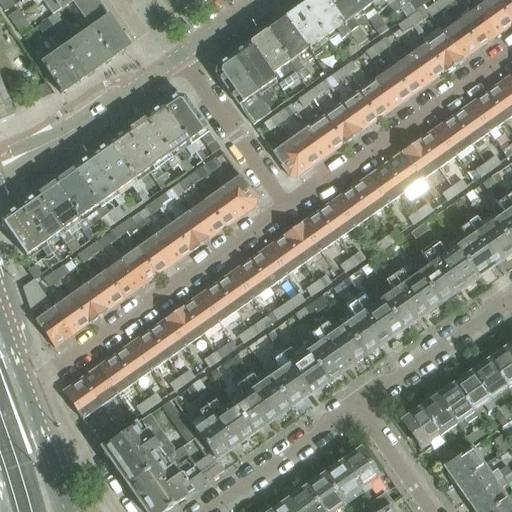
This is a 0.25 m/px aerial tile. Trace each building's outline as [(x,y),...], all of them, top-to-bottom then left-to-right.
[(53,0),(61,11),(71,3),(76,0),(53,0)] [(94,0),(76,0),(71,3),(90,29),(112,59),(124,50),(128,48),(94,0)] [(324,0),(313,0),(303,7),(325,39),(335,32),(342,40),(349,35),(324,0)] [(352,20),(361,13),(351,0),(324,0),(349,35),(358,29),(352,20)] [(385,26),(378,31),(381,36),(396,25),(378,0),(351,0),(361,13),(371,6),(385,26)] [(405,0),(378,0),(396,25),(414,12),(405,0)] [(405,0),(414,12),(431,0),(405,0)] [(443,0),(441,0),(426,11),(429,16),(431,18),(448,6),(443,0)] [(511,25),(494,0),(489,0),(476,10),(496,38),(511,26),(511,25)] [(511,0),(494,0),(511,25),(511,0)] [(315,46),(325,39),(303,7),(285,20),(307,51),(314,60),(321,55),(315,46)] [(424,9),(407,20),(412,27),(429,16),(426,11),(424,9)] [(476,10),(459,22),(479,50),(496,38),(476,10)] [(18,11),(8,17),(14,25),(23,19),(18,11)] [(46,21),(56,35),(64,30),(64,29),(54,15),(46,21)] [(31,31),(23,19),(14,25),(22,37),(31,31)] [(297,59),(307,51),(285,20),(267,33),(297,74),(304,69),(297,59)] [(407,20),(398,27),(403,34),(412,27),(407,20)] [(459,22),(442,34),(462,62),(479,50),(459,22)] [(46,38),(53,33),(46,23),(39,27),(46,38)] [(90,29),(70,44),(68,37),(69,37),(64,30),(56,35),(86,77),(112,59),(90,29)] [(271,77),(282,69),(289,80),(297,74),(267,33),(249,45),(271,77)] [(442,34),(425,46),(445,74),(462,62),(442,34)] [(56,35),(49,40),(54,47),(55,47),(60,50),(40,65),(61,95),(86,77),(56,35)] [(385,40),(375,47),(380,54),(390,47),(385,40)] [(355,43),(345,50),(350,58),(360,50),(355,43)] [(262,90),(274,81),(271,77),(249,45),(231,58),(265,105),(272,100),(267,93),(263,93),(262,90)] [(425,46),(408,58),(428,86),(445,74),(425,46)] [(375,47),(366,54),(370,61),(380,54),(375,47)] [(217,68),(216,75),(253,127),(271,114),(265,105),(231,58),(217,68)] [(408,58),(391,70),(411,98),(428,86),(408,58)] [(351,64),(342,71),(346,78),(356,71),(351,64)] [(391,70),(374,82),(394,110),(411,98),(391,70)] [(342,71),(332,78),(337,85),(346,78),(342,71)] [(511,75),(503,82),(511,95),(511,75)] [(325,82),(308,95),(313,101),(330,89),(325,82)] [(374,82),(358,93),(378,122),(394,110),(374,82)] [(511,95),(503,82),(486,94),(505,122),(511,117),(511,95)] [(35,89),(39,101),(51,96),(46,84),(35,89)] [(0,124),(14,119),(8,106),(0,85),(0,124)] [(358,93),(341,105),(361,134),(378,122),(358,93)] [(486,94),(469,106),(489,134),(505,122),(486,94)] [(308,95),(298,102),(303,108),(313,101),(308,95)] [(184,99),(184,98),(176,97),(162,107),(188,143),(191,141),(198,136),(212,155),(220,150),(184,99)] [(341,105),(324,117),(344,146),(361,134),(341,105)] [(469,106),(452,118),(472,146),(489,134),(469,106)] [(162,107),(144,120),(170,156),(173,154),(183,146),(190,157),(198,151),(191,141),(188,143),(162,107)] [(291,107),(274,119),(279,126),(295,114),(291,107)] [(324,117),(307,129),(327,158),(344,146),(324,117)] [(452,118),(435,130),(455,158),(472,146),(452,118)] [(274,119),(264,126),(269,133),(279,126),(274,119)] [(180,164),(173,154),(170,156),(144,120),(126,132),(152,168),(155,166),(165,159),(173,170),(180,164)] [(307,129),(290,141),(310,170),(327,158),(307,129)] [(435,130),(418,142),(438,170),(455,158),(435,130)] [(126,132),(108,145),(134,181),(137,179),(147,172),(155,182),(160,179),(163,177),(155,166),(152,168),(126,132)] [(290,141),(272,154),(289,178),(296,180),(310,170),(290,141)] [(418,142),(401,154),(421,182),(438,170),(418,142)] [(145,189),(137,179),(134,181),(108,145),(90,158),(116,194),(119,191),(129,184),(137,195),(145,189)] [(401,154),(384,166),(404,194),(421,182),(401,154)] [(119,208),(127,202),(119,191),(116,194),(90,158),(73,170),(98,206),(101,204),(112,197),(119,208)] [(495,158),(485,165),(490,172),(500,165),(495,158)] [(216,159),(206,166),(211,173),(221,166),(216,159)] [(485,165),(475,172),(480,179),(490,172),(485,165)] [(384,166),(368,178),(388,206),(404,194),(384,166)] [(101,220),(109,215),(101,204),(98,206),(73,170),(55,183),(80,219),(83,217),(84,217),(94,210),(101,220)] [(199,171),(189,178),(194,185),(204,178),(199,171)] [(163,177),(160,179),(166,188),(172,183),(166,174),(163,177)] [(498,174),(491,179),(496,186),(503,182),(498,174)] [(222,190),(242,218),(255,208),(256,201),(239,177),(222,190)] [(189,178),(180,185),(185,192),(194,185),(189,178)] [(368,178),(351,190),(371,218),(388,206),(368,178)] [(491,179),(483,185),(486,189),(491,189),(496,186),(491,179)] [(461,181),(451,188),(456,196),(466,189),(461,181)] [(55,183),(37,195),(62,232),(65,229),(66,229),(76,222),(83,233),(91,227),(84,217),(83,217),(80,219),(55,183)] [(451,188),(442,195),(447,203),(456,196),(451,188)] [(222,190),(205,202),(225,230),(242,218),(222,190)] [(351,190),(334,202),(354,230),(371,218),(351,190)] [(511,192),(511,190),(503,196),(511,209),(511,192)] [(65,245),(73,240),(66,229),(65,229),(62,232),(37,195),(19,208),(44,244),(48,242),(58,235),(65,245)] [(165,195),(155,202),(160,209),(170,202),(165,195)] [(511,209),(503,196),(495,201),(504,215),(493,222),(511,249),(511,209)] [(155,202),(146,209),(151,216),(160,209),(155,202)] [(205,202),(188,214),(208,242),(225,230),(205,202)] [(334,202),(317,214),(337,242),(354,230),(334,202)] [(427,205),(417,212),(423,219),(432,213),(427,205)] [(19,208),(0,221),(26,258),(40,248),(48,258),(55,252),(48,242),(44,244),(19,208)] [(417,212),(408,219),(413,226),(423,219),(417,212)] [(188,214),(171,225),(191,254),(208,242),(188,214)] [(317,214),(300,226),(320,253),(337,242),(317,214)] [(473,216),(465,222),(496,265),(504,259),(507,259),(511,256),(511,255),(511,249),(493,222),(482,230),(473,216)] [(131,219),(122,226),(127,233),(136,226),(131,219)] [(466,241),(456,248),(477,278),(479,277),(481,277),(486,274),(487,271),(496,265),(465,222),(457,228),(466,241)] [(171,225),(154,237),(174,266),(191,254),(171,225)] [(425,225),(412,234),(417,241),(429,232),(425,225)] [(122,226),(112,233),(117,240),(127,233),(122,226)] [(300,226),(283,237),(303,265),(320,253),(300,226)] [(396,231),(385,238),(391,246),(401,239),(396,231)] [(154,237),(137,250),(157,278),(174,266),(154,237)] [(283,237),(266,249),(286,277),(303,265),(283,237)] [(385,238),(375,245),(381,253),(391,246),(385,238)] [(97,243),(88,250),(93,257),(103,250),(97,243)] [(477,278),(456,248),(445,256),(436,243),(428,248),(458,292),(467,285),(469,285),(474,282),(475,280),(477,278)] [(420,254),(429,267),(418,274),(440,304),(441,303),(444,303),(449,300),(450,297),(458,292),(428,248),(420,254)] [(266,249),(249,261),(269,289),(286,277),(266,249)] [(88,250),(78,257),(83,264),(93,257),(88,250)] [(137,250),(120,261),(140,289),(157,278),(137,250)] [(359,252),(349,259),(354,266),(364,259),(359,252)] [(48,258),(42,262),(48,271),(58,264),(52,255),(48,258)] [(349,259),(339,266),(344,273),(354,266),(349,259)] [(120,261),(104,273),(123,301),(140,289),(120,261)] [(249,261),(232,273),(252,301),(269,289),(249,261)] [(64,267),(54,273),(59,281),(69,274),(64,267)] [(35,268),(29,272),(34,280),(41,276),(35,268)] [(399,269),(391,274),(421,318),(430,311),(432,311),(437,308),(438,306),(440,304),(418,274),(408,282),(399,269)] [(54,273),(44,280),(49,288),(59,281),(54,273)] [(104,273),(87,285),(107,313),(123,301),(104,273)] [(232,273),(215,285),(235,313),(252,301),(232,273)] [(383,280),(392,293),(381,300),(402,331),(404,329),(407,329),(412,326),(413,323),(421,318),(391,274),(383,280)] [(325,276),(315,282),(320,290),(330,283),(325,276)] [(34,280),(22,289),(31,314),(43,306),(34,280)] [(315,282),(305,289),(310,297),(320,290),(315,282)] [(341,282),(332,288),(339,298),(348,292),(341,282)] [(87,285),(70,297),(90,325),(107,313),(87,285)] [(215,285),(199,297),(219,325),(235,313),(215,285)] [(361,295),(353,300),(384,344),(392,338),(395,338),(400,334),(401,332),(402,331),(381,300),(371,308),(361,295)] [(321,296),(303,308),(308,315),(310,318),(328,306),(321,296)] [(70,297),(53,309),(73,337),(90,325),(70,297)] [(199,297),(182,309),(202,337),(219,325),(199,297)] [(292,299),(282,306),(287,313),(297,306),(292,299)] [(355,319),(344,326),(365,357),(367,355),(369,355),(374,352),(375,350),(384,344),(353,300),(346,306),(355,319)] [(282,306),(272,313),(277,320),(287,313),(282,306)] [(303,308),(294,315),(299,322),(308,315),(303,308)] [(53,309),(35,322),(55,350),(73,337),(53,309)] [(182,309),(165,321),(185,349),(202,337),(182,309)] [(165,321),(148,333),(168,361),(185,349),(165,321)] [(324,321),(316,326),(346,370),(347,370),(355,364),(357,364),(362,360),(363,358),(365,357),(344,326),(333,334),(324,321)] [(257,323),(248,330),(253,337),(262,331),(257,323)] [(317,345),(306,353),(328,383),(330,382),(332,382),(337,379),(338,376),(346,370),(316,326),(308,332),(317,345)] [(248,330),(238,337),(243,344),(253,337),(248,330)] [(272,330),(266,334),(271,342),(278,338),(272,330)] [(148,333),(131,345),(151,373),(168,361),(148,333)] [(231,342),(213,354),(219,361),(236,349),(231,342)] [(131,345),(114,357),(134,385),(151,373),(131,345)] [(286,347),(278,352),(309,396),(318,390),(320,390),(325,387),(326,384),(328,383),(306,353),(296,360),(286,347)] [(495,356),(488,361),(508,389),(511,386),(511,358),(506,349),(503,351),(501,350),(496,354),(495,356)] [(280,371),(269,379),(290,409),(292,408),(294,408),(299,404),(300,402),(308,396),(309,397),(309,396),(278,352),(271,358),(280,371)] [(213,354),(204,361),(209,368),(219,361),(213,354)] [(238,356),(230,362),(236,370),(243,364),(238,356)] [(114,357),(97,369),(117,396),(134,385),(114,357)] [(478,369),(471,373),(490,401),(508,389),(488,361),(486,363),(483,363),(479,366),(478,369)] [(97,369),(80,380),(100,408),(117,396),(97,369)] [(189,371),(179,378),(184,386),(194,379),(189,371)] [(249,373),(241,378),(272,422),(280,416),(283,416),(288,413),(288,410),(290,409),(269,379),(258,386),(249,373)] [(456,384),(454,385),(473,413),(490,401),(471,373),(464,378),(462,378),(457,381),(456,384)] [(179,378),(169,385),(175,393),(184,386),(179,378)] [(233,384),(242,397),(232,405),(253,435),(255,434),(257,434),(262,430),(263,428),(272,422),(241,378),(233,384)] [(80,380),(63,393),(82,421),(100,408),(80,380)] [(443,392),(437,397),(456,425),(473,413),(454,385),(452,387),(449,387),(444,390),(443,392)] [(156,395),(146,402),(151,409),(161,402),(156,395)] [(421,408),(419,409),(439,437),(456,425),(437,397),(430,402),(427,402),(422,405),(421,408)] [(212,399),(204,405),(234,448),(243,442),(245,442),(250,439),(251,436),(253,435),(232,405),(221,412),(212,399)] [(146,402),(136,409),(141,416),(151,409),(146,402)] [(169,403),(161,408),(174,427),(182,421),(169,403)] [(196,410),(205,423),(194,431),(198,437),(211,455),(215,461),(217,460),(220,460),(225,456),(226,454),(234,448),(204,405),(196,410)] [(504,406),(497,411),(505,421),(511,416),(504,406)] [(429,444),(439,437),(419,409),(416,412),(412,411),(406,415),(406,419),(401,422),(424,454),(431,448),(429,444)] [(143,452),(148,449),(147,447),(163,436),(150,416),(140,423),(102,449),(103,451),(102,454),(106,460),(109,460),(113,465),(124,458),(127,461),(132,458),(130,456),(141,449),(143,452)] [(122,418),(112,425),(117,432),(127,426),(122,418)] [(182,421),(174,427),(187,445),(193,440),(195,439),(182,421)] [(112,425),(102,432),(107,439),(117,432),(112,425)] [(483,427),(465,439),(470,446),(488,434),(483,427)] [(130,456),(132,458),(127,461),(124,458),(113,465),(128,486),(168,458),(169,459),(173,456),(174,450),(163,436),(147,447),(148,449),(143,452),(141,449),(130,456)] [(500,436),(493,441),(502,454),(509,449),(500,436)] [(195,439),(193,440),(206,458),(211,455),(198,437),(195,439)] [(457,443),(447,450),(453,458),(463,451),(457,443)] [(449,475),(448,477),(455,487),(484,466),(473,449),(445,469),(449,475)] [(350,454),(340,461),(362,494),(381,481),(360,450),(352,456),(350,454)] [(447,450),(437,457),(442,463),(443,465),(453,458),(447,450)] [(128,486),(140,504),(145,511),(166,511),(206,485),(188,459),(175,468),(169,459),(168,458),(128,486)] [(331,471),(323,477),(344,507),(362,494),(340,461),(329,469),(331,471)] [(484,466),(455,487),(462,497),(464,496),(468,502),(502,478),(498,471),(491,476),(484,466)] [(315,479),(304,487),(321,511),(336,511),(344,507),(323,477),(316,481),(315,479)] [(468,502),(472,508),(471,509),(472,511),(488,511),(507,499),(501,489),(507,485),(502,478),(468,502)] [(292,495),(294,497),(287,502),(294,511),(321,511),(304,487),(292,495)] [(385,495),(367,508),(369,511),(383,511),(389,508),(389,509),(393,506),(385,495)] [(511,511),(511,505),(507,499),(488,511),(511,511)] [(274,508),(275,510),(272,511),(294,511),(287,502),(286,500),(274,508)]
